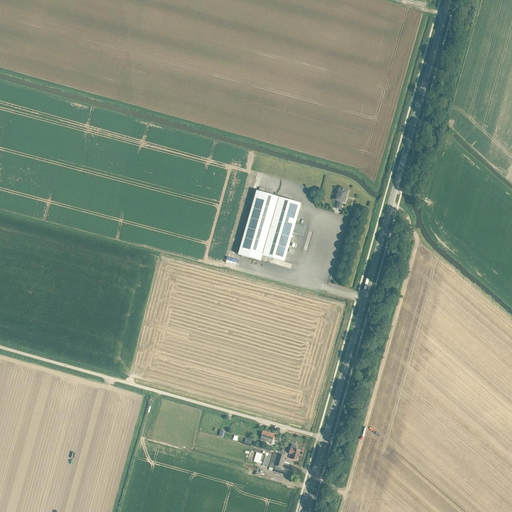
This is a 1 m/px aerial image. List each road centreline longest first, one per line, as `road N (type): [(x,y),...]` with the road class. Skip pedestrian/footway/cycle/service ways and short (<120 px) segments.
road 1 (secondary): [(325,438),(447,0)]
road 2 (unclassified): [(325,438),(0,344)]
